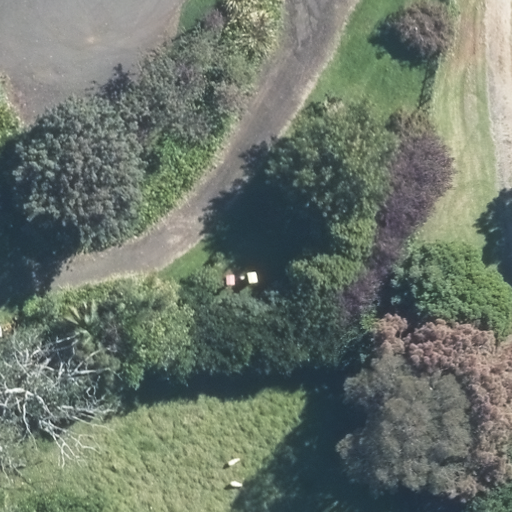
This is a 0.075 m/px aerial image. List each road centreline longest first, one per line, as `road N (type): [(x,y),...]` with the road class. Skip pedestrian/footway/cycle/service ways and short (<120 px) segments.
road 1 (unknown): [(0,256),(129,218),(190,173),(263,83),(306,0)]
road 2 (unknown): [(511,300),(436,511)]
road 3 (unknown): [(502,0),(502,93),(511,148)]
